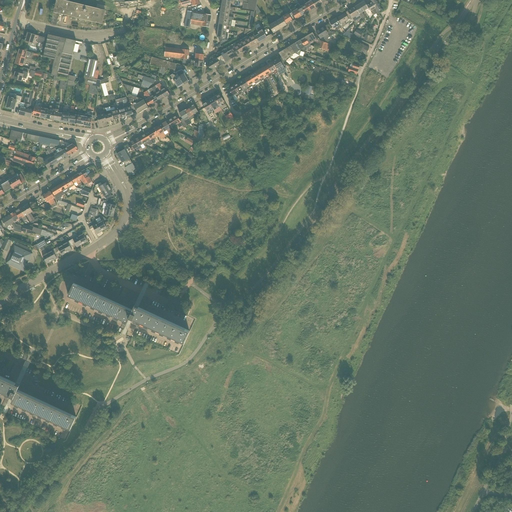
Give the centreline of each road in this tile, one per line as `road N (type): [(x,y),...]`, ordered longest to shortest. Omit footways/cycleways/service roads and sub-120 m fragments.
road 1 (track): [(511,2),(322,389),(322,416),(278,511)]
road 2 (tertiary): [(106,143),(346,0)]
road 3 (track): [(436,20),(273,240)]
road 4 (residential): [(0,303),(120,228),(127,203),(102,155)]
road 5 (track): [(314,211),(358,77)]
